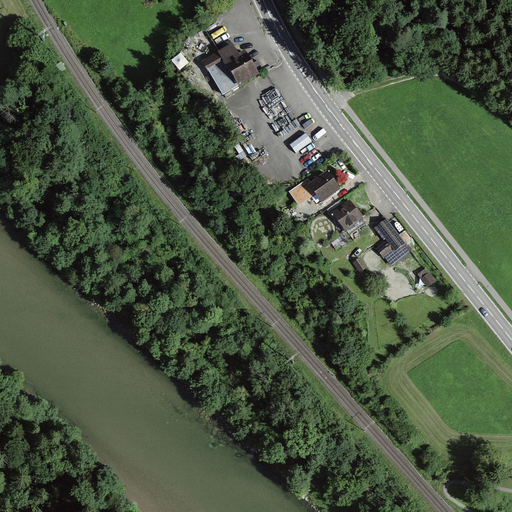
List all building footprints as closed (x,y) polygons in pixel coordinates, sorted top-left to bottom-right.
[(238,59),(232,48),(204,64),(223,98),(258,78),(245,55),(238,59)] [(339,192),(327,176),(310,188),(307,183),(290,195),(299,207),(316,195),(322,204),(339,192)] [(366,226),(350,204),(334,216),(352,240),(366,230),(366,226)] [(406,245),(387,222),(377,230),(388,243),(378,250),(384,257),(393,250),(395,253),(406,245)] [(366,270),(360,261),(355,265),(361,273),(366,270)]
